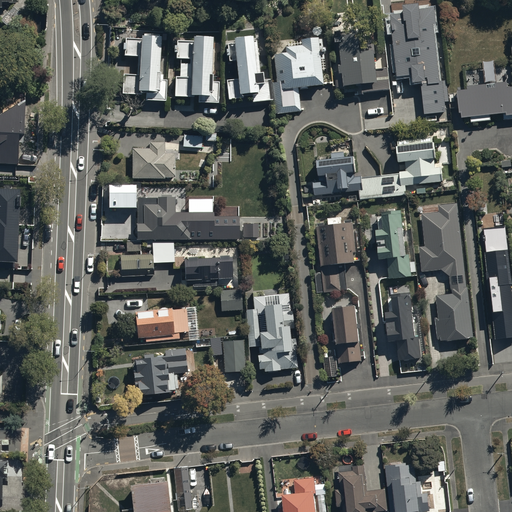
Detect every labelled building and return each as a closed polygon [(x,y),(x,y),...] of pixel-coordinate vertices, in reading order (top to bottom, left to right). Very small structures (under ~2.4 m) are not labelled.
[(0,0),(0,11),(2,12),(2,7),(13,7),(13,5),(18,5),(17,0),(0,0)] [(401,13),(385,15),(394,83),(412,80),(413,87),(418,86),(423,120),(447,117),(446,104),(449,103),(446,82),(443,82),(436,29),(440,29),(437,7),(421,9),(421,3),(401,6),(401,13)] [(0,20),(0,21),(10,30),(23,16),(13,7),(0,20)] [(390,92),(388,70),(376,71),(372,30),(335,34),(339,73),(335,74),(337,89),(344,89),(344,91),(361,89),(361,95),(390,92)] [(123,75),(123,97),(144,97),(144,96),(146,96),(146,103),(166,103),(166,82),(161,82),(161,76),(160,76),(160,62),(162,62),(162,53),(161,53),(161,41),(160,41),(160,37),(144,37),(144,40),(125,40),(125,45),(123,45),(123,54),(124,54),(124,58),(137,59),(137,75),(123,75)] [(212,84),(213,41),(211,41),(211,38),(195,38),(195,41),(193,41),(193,42),(177,42),(177,49),(174,49),(174,56),(176,56),(176,61),(190,61),(189,79),(175,79),(175,100),(198,100),(198,105),(219,105),(219,84),(212,84)] [(227,82),(226,82),(228,102),(252,99),(252,104),(273,102),(270,79),(263,80),(263,76),(260,76),(259,67),(266,66),(265,56),(258,57),(256,41),(253,41),(253,40),(251,40),(250,38),(236,40),(236,42),(234,42),(234,45),(227,46),(228,52),(226,52),(227,59),(229,59),(230,64),(236,63),(238,81),(233,81),(233,80),(227,80),(227,82)] [(275,115),(276,115),(277,116),(297,114),(297,113),(301,113),(299,91),(323,89),(319,41),(300,43),(301,49),(285,50),(285,56),(274,57),(276,84),(272,85),(275,115)] [(511,46),(511,47),(511,49),(511,89),(507,90),(507,84),(467,88),(467,91),(457,92),(459,115),(462,115),(462,122),(470,121),(471,125),(491,123),(491,118),(503,117),(504,123),(511,121),(511,46)] [(0,144),(19,146),(20,126),(0,125),(0,144)] [(183,136),(183,148),(202,149),(203,137),(183,136)] [(332,161),(316,163),(319,181),(312,182),(314,198),(359,192),(360,203),(407,197),(405,188),(444,183),(441,164),(435,165),(435,162),(436,162),(434,143),(397,148),(399,166),(405,165),(406,172),(400,172),(400,174),(362,179),(362,177),(356,178),(353,158),(344,159),(343,153),(331,155),(332,161)] [(165,145),(149,145),(149,151),(132,151),(132,180),(165,180),(174,180),(174,160),(179,160),(179,155),(178,155),(178,151),(173,151),(173,149),(165,149),(165,145)] [(36,179),(36,167),(5,166),(5,179),(36,179)] [(111,186),(112,209),(133,209),(133,185),(111,186)] [(177,200),(137,200),(136,242),(190,243),(190,241),(239,242),(239,218),(235,218),(235,216),(221,216),(221,218),(213,218),(213,212),(188,212),(188,215),(175,214),(175,206),(177,206),(177,200)] [(442,271),(450,278),(452,296),(436,297),(439,319),(435,320),(438,341),(441,341),(441,343),(448,343),(448,344),(470,341),(470,339),(473,339),(457,205),(439,207),(440,213),(422,215),(426,248),(419,248),(422,274),(442,271)] [(376,232),(379,263),(388,262),(389,281),(394,281),(407,280),(407,279),(411,278),(409,256),(405,256),(401,212),(382,213),(383,217),(378,217),(379,231),(376,232)] [(317,225),(318,229),(316,229),(321,274),(315,275),(317,294),(324,294),(324,295),(341,293),(341,292),(347,292),(344,268),(356,267),(354,256),(357,256),(354,225),(352,225),(352,221),(345,222),(345,225),(341,226),(341,219),(328,221),(328,227),(325,227),(324,224),(317,225)] [(511,286),(505,226),(483,228),(496,339),(511,337),(511,286)] [(247,233),(247,240),(264,240),(263,228),(247,228),(247,229),(243,230),(243,233),(247,233)] [(153,255),(120,257),(121,272),(154,271),(154,265),(174,264),(174,243),(152,244),(152,245),(146,245),(147,249),(153,249),(153,255)] [(126,243),(127,253),(140,253),(140,244),(135,245),(135,243),(126,243)] [(211,283),(211,281),(233,280),(232,259),(184,261),(185,283),(192,283),(192,286),(202,286),(202,284),(211,283)] [(220,292),(222,313),(242,312),(241,291),(220,292)] [(397,344),(399,361),(399,363),(404,362),(404,363),(416,362),(416,361),(421,360),(419,342),(415,343),(410,294),(391,296),(393,314),(386,315),(389,345),(397,344)] [(289,295),(253,299),(254,312),(245,313),(249,349),(261,348),(262,357),(257,357),(259,372),(264,371),(264,375),(281,373),(280,371),(295,369),(294,362),(298,361),(295,340),(291,340),(290,330),(295,329),(293,312),(291,312),(289,295)] [(356,306),(333,309),(334,313),(331,313),(332,320),(334,320),(336,333),(334,334),(334,340),(337,340),(339,363),(362,360),(358,327),(361,326),(360,322),(358,322),(356,306)] [(163,308),(159,312),(135,315),(138,341),(174,338),(174,335),(188,334),(186,310),(172,312),(172,311),(169,311),(163,308)] [(222,341),(224,372),(245,371),(244,340),(222,341)] [(169,365),(169,363),(162,363),(162,360),(155,360),(155,363),(151,364),(151,361),(152,361),(152,353),(140,354),(140,361),(134,362),(135,367),(133,368),(134,393),(138,393),(138,397),(143,397),(143,398),(172,397),(172,393),(175,393),(175,389),(177,389),(176,379),(169,379),(169,371),(180,370),(180,364),(169,365)] [(387,467),(386,467),(390,511),(429,511),(428,495),(422,496),(421,483),(417,483),(415,465),(406,466),(406,464),(402,465),(401,463),(390,464),(390,466),(387,466),(387,467)] [(335,491),(337,509),(342,508),(342,511),(388,511),(386,490),(367,492),(365,467),(353,468),(353,465),(339,466),(339,473),(338,473),(340,491),(335,491)] [(187,467),(174,469),(178,511),(179,511),(193,511),(190,491),(209,489),(206,470),(188,473),(187,467)] [(170,511),(168,485),(165,485),(164,479),(150,481),(150,486),(131,488),(133,511),(123,511),(170,511)] [(316,511),(315,495),(316,495),(315,479),(294,481),(296,496),(283,497),(284,510),(278,510),(278,511),(316,511)] [(318,495),(319,511),(326,511),(325,494),(318,495)]
